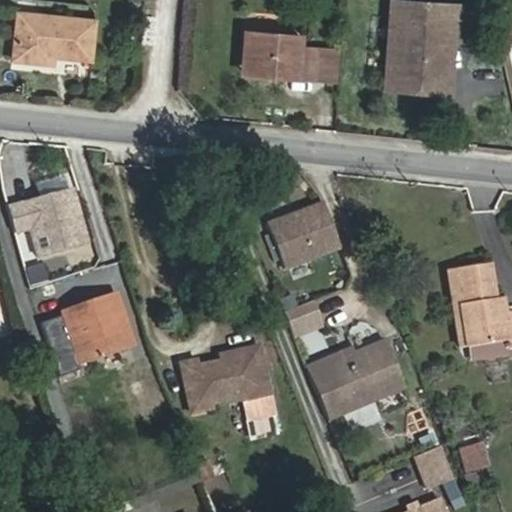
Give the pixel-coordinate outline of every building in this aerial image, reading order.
[(379,0),(371,88),(397,90),(398,74),(381,72),(384,40),(391,40),(394,7),(410,9),(410,2),(386,0),(379,0)] [(440,41),(456,43),(459,7),(410,2),(410,9),(394,7),(391,40),(384,40),(381,72),(398,74),(397,90),(434,95),(440,41)] [(88,61),(92,30),(18,24),(12,65),(49,68),(50,58),(88,61)] [(234,29),(231,61),(262,66),(262,72),(300,76),(302,48),(287,46),(288,34),(234,29)] [(325,78),(328,50),(302,48),(300,76),(325,78)] [(231,61),(230,69),(262,72),(262,66),(231,61)] [(9,157),(11,167),(18,166),(15,155),(9,157)] [(66,187),(1,205),(8,232),(24,227),(32,256),(81,242),(66,187)] [(339,258),(321,214),(266,236),(283,281),(339,258)] [(505,347),(506,355),(511,354),(511,320),(500,322),(497,304),(488,305),(483,268),(441,275),(448,319),(458,317),(464,354),(505,347)] [(113,304),(56,322),(72,373),(129,355),(113,304)] [(278,312),(282,322),(296,316),(292,307),(278,312)] [(296,316),(282,322),(290,342),(317,332),(310,311),(296,316)] [(454,355),(463,354),(464,354),(458,317),(448,319),(454,355)] [(56,322),(38,327),(57,385),(74,380),(72,373),(56,322)] [(317,332),(290,342),(292,347),(319,337),(317,332)] [(465,371),(508,364),(506,355),(505,347),(464,354),(463,354),(465,371)] [(356,365),(351,353),(306,373),(311,385),(356,365)] [(311,385),(330,428),(405,397),(385,353),(356,365),(311,385)] [(259,378),(253,358),(234,363),(237,374),(224,377),(204,383),(201,372),(183,377),(195,424),(243,412),(271,405),(264,377),(259,378)] [(224,377),(237,374),(234,363),(221,366),(224,377)] [(248,431),(276,424),(271,405),(243,412),(248,431)] [(480,443),(459,450),(466,472),(487,464),(480,443)] [(418,486),(411,463),(348,480),(340,453),(327,457),(342,511),(372,511),(401,504),(398,492),(418,486)] [(453,487),(440,454),(417,464),(430,496),(453,487)] [(198,481),(213,479),(209,461),(195,463),(198,481)]
